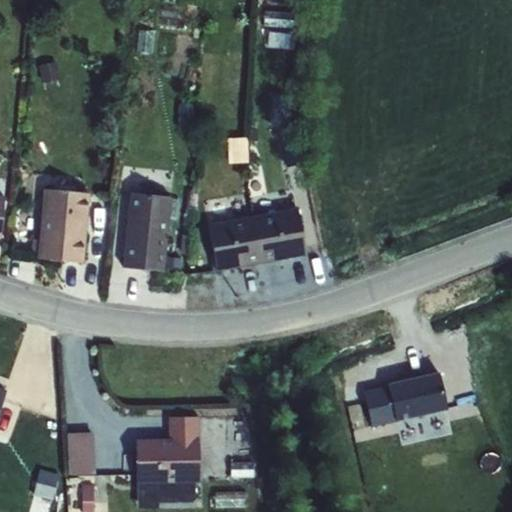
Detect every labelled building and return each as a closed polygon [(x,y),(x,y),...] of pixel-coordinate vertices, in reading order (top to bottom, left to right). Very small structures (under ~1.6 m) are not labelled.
[(56,60),(38,64),(42,81),(60,77),(56,60)] [(290,93),(271,93),(270,125),(290,126),(290,93)] [(246,159),(247,138),(232,137),(231,159),(246,159)] [(43,190),(36,260),(82,264),(88,195),(43,190)] [(129,194),(122,269),(162,273),(170,198),(129,194)] [(252,219),(260,263),(304,255),(296,211),(252,219)] [(260,263),(252,219),(207,227),(215,271),(260,263)] [(386,385),(361,391),(369,428),(394,422),(446,410),(437,374),(386,385)] [(167,439),(134,440),(136,484),(137,511),(159,510),(158,503),(196,501),(199,483),(198,417),(167,418),(167,439)] [(92,431),(66,432),(68,476),(94,475),(92,431)] [(252,460),(229,462),(229,478),(252,477),(252,460)]
